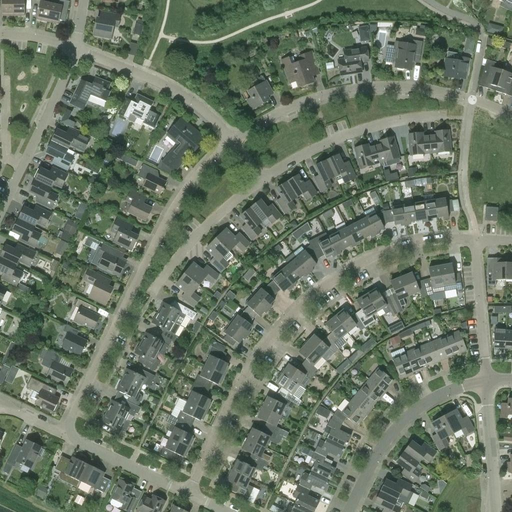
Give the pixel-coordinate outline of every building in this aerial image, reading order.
[(13,0),(1,0),(2,16),(13,16),(13,0)] [(13,0),(13,16),(24,16),(24,0),(13,0)] [(58,2),(58,6),(51,4),(48,16),(47,22),(58,24),(59,20),(65,22),(67,12),(66,12),(67,9),(68,9),(69,2),(61,0),(58,2)] [(511,8),(511,0),(497,0),(501,2),(499,6),(511,12),(511,8)] [(47,22),(48,16),(51,4),(40,2),(36,20),(47,22)] [(97,19),(93,36),(111,39),(113,27),(117,28),(120,16),(101,13),(100,19),(97,19)] [(503,28),(489,23),(486,32),(501,36),(503,28)] [(133,34),(138,36),(141,36),(143,26),(142,26),(140,25),(136,24),(135,24),(133,34)] [(361,42),(370,41),(368,27),(359,29),(361,42)] [(425,37),(426,30),(416,29),(415,35),(425,37)] [(474,46),(476,39),(467,37),(466,42),(468,45),(474,46)] [(397,50),(386,48),(384,62),(393,64),(393,62),(395,62),(395,64),(394,68),(412,71),(414,56),(420,57),(422,42),(411,40),(410,45),(398,43),(397,50)] [(366,49),(354,51),(343,52),(344,59),(337,60),(340,76),(349,75),(349,74),(361,72),(360,63),(368,62),(366,49)] [(281,60),(284,68),(286,75),(285,77),(287,77),(289,84),(296,81),(298,88),(313,83),(311,77),(319,74),(311,52),(299,57),(301,62),(295,64),(292,57),(289,58),(288,57),(281,60)] [(469,60),(459,58),(460,54),(448,52),(446,59),(445,59),(442,76),(459,80),(460,74),(466,76),(469,60)] [(495,92),(502,71),(493,68),(495,63),(486,61),(478,86),(495,92)] [(511,97),(511,70),(511,74),(502,71),(495,92),(511,97)] [(266,97),(272,94),(262,76),(250,83),(254,89),(248,92),(252,98),(247,101),(252,110),(269,100),(266,97)] [(110,84),(95,78),(92,85),(81,80),(70,104),(81,110),(85,100),(88,101),(90,96),(106,102),(110,92),(107,91),(110,84)] [(143,123),(151,127),(154,128),(160,116),(149,111),(153,103),(137,95),(133,105),(125,101),(119,113),(127,117),(129,114),(143,122),(143,123)] [(72,112),(67,110),(61,123),(72,128),(74,123),(68,120),(72,112)] [(163,162),(174,172),(189,154),(191,155),(204,139),(181,119),(167,135),(178,145),(163,162)] [(90,139),(84,136),(69,129),(66,135),(57,130),(51,142),(68,149),(70,145),(74,147),(75,145),(85,149),(90,139)] [(429,136),(430,153),(437,152),(437,153),(450,151),(448,131),(435,132),(435,135),(429,136)] [(430,153),(429,136),(422,137),(422,134),(408,135),(410,155),(424,154),(430,153)] [(400,163),(398,158),(399,158),(393,138),(380,142),(381,145),(375,146),(379,163),(385,161),(386,167),(400,163)] [(118,144),(106,139),(104,143),(115,149),(118,144)] [(68,149),(51,142),(46,153),(55,158),(53,163),(67,170),(72,160),(69,158),(70,155),(66,153),(68,149)] [(379,163),(375,146),(369,148),(368,145),(355,149),(360,169),(373,165),(373,164),(379,163)] [(115,158),(122,161),(125,156),(118,152),(115,158)] [(338,155),(326,161),(334,177),(336,182),(341,179),(344,185),(356,179),(354,176),(348,162),(343,165),(338,155)] [(328,180),(334,177),(326,161),(315,166),(319,176),(314,178),(320,192),(331,187),(328,180)] [(166,182),(154,177),(157,171),(143,165),(138,177),(146,181),(143,187),(160,195),(166,182)] [(35,181),(51,188),(53,184),(57,186),(59,183),(62,185),(67,175),(52,168),(50,173),(41,169),(35,181)] [(416,169),(408,170),(409,178),(418,177),(416,169)] [(287,183),(296,198),(302,194),(306,200),(316,194),(308,182),(303,185),(298,176),(287,183)] [(96,186),(99,181),(91,177),(89,183),(96,186)] [(51,188),(35,181),(29,192),(39,196),(36,202),(51,209),(56,199),(52,197),(53,194),(49,192),(51,188)] [(296,198),(287,183),(276,189),(282,198),(277,202),(284,214),(295,208),(291,201),(296,198)] [(152,209),(143,204),(146,198),(131,191),(126,201),(132,204),(128,213),(145,221),(152,209)] [(451,200),(446,201),(445,197),(434,199),(434,201),(437,218),(443,217),(443,219),(448,219),(448,213),(453,212),(451,200)] [(250,209),(261,223),(267,218),(271,224),(281,217),(272,205),(267,209),(260,201),(250,209)] [(424,202),(427,222),(432,221),(432,219),(437,218),(434,201),(424,202)] [(413,204),(416,222),(421,221),(422,223),(427,222),(424,202),(413,204)] [(79,207),(86,211),(88,206),(81,203),(79,207)] [(394,225),(400,224),(401,227),(406,226),(402,206),(403,206),(402,204),(391,206),(392,210),(384,212),(388,223),(394,222),(394,225)] [(402,206),(406,226),(411,225),(410,223),(416,222),(413,204),(403,206),(402,206)] [(18,219),(35,227),(37,223),(41,225),(42,222),(46,224),(51,214),(36,207),(33,212),(24,208),(18,219)] [(484,221),(497,222),(498,208),(485,207),(484,221)] [(261,223),(250,209),(240,216),(247,225),(242,228),(251,240),(261,233),(256,227),(261,223)] [(366,218),(375,236),(380,234),(379,231),(384,229),(382,226),(388,223),(384,212),(377,215),(375,211),(365,217),(366,218)] [(139,235),(127,230),(130,224),(118,218),(112,231),(118,233),(114,241),(132,250),(139,235)] [(356,223),(364,239),(369,236),(371,238),(375,236),(366,218),(356,223)] [(35,227),(18,219),(13,231),(22,235),(19,241),(34,248),(39,238),(36,236),(37,233),(33,231),(35,227)] [(307,223),(291,233),(295,239),(311,230),(307,223)] [(347,228),(356,246),(360,243),(359,241),(364,239),(356,223),(347,228)] [(337,233),(345,249),(350,246),(351,248),(356,246),(347,228),(337,233)] [(216,239),(224,247),(229,252),(235,245),(242,251),(249,244),(239,234),(235,238),(226,229),(216,239)] [(61,240),(70,244),(73,237),(64,233),(61,239),(61,240)] [(328,238),(337,256),(341,253),(340,251),(345,249),(337,233),(328,238)] [(324,256),(326,259),(331,256),(332,258),(337,256),(328,238),(327,236),(317,241),(319,245),(312,248),(319,258),(324,256)] [(87,237),(85,245),(96,248),(98,241),(87,237)] [(229,252),(224,247),(216,239),(206,249),(215,258),(210,262),(221,272),(228,265),(222,259),(229,252)] [(67,251),(70,244),(61,240),(58,246),(67,251)] [(0,257),(16,265),(18,261),(22,263),(24,260),(28,262),(32,252),(17,245),(15,250),(6,246),(0,257)] [(112,272),(119,276),(125,263),(121,261),(124,255),(103,245),(98,257),(103,259),(98,267),(111,274),(112,272)] [(316,265),(314,262),(319,258),(312,248),(307,253),(304,250),(295,257),(296,258),(297,258),(309,274),(313,270),(312,269),(316,265)] [(16,265),(0,257),(0,271),(4,273),(1,279),(16,286),(21,276),(17,274),(19,271),(14,269),(16,265)] [(288,265),(299,279),(304,275),(305,277),(309,274),(297,258),(296,258),(288,265)] [(505,280),(505,258),(487,259),(487,285),(496,285),(496,280),(505,280)] [(66,261),(62,269),(67,271),(71,263),(66,261)] [(184,274),(199,286),(204,278),(211,284),(218,276),(206,266),(203,271),(193,263),(184,274)] [(451,264),(440,267),(444,292),(455,290),(455,292),(462,291),(459,273),(453,274),(451,264)] [(280,272),(293,287),(297,284),(295,282),(299,279),(288,265),(280,272)] [(424,283),(427,297),(433,295),(433,294),(444,292),(440,267),(428,269),(430,281),(424,283)] [(268,285),(276,294),(281,290),(283,293),(287,289),(289,291),(293,287),(280,272),(279,270),(270,278),(273,281),(268,285)] [(113,289),(108,287),(110,282),(88,271),(83,281),(94,287),(89,297),(105,305),(113,289)] [(424,283),(417,285),(412,273),(401,278),(408,296),(419,292),(422,298),(427,297),(424,283)] [(199,286),(184,274),(176,285),(185,293),(182,298),(193,307),(200,299),(193,293),(199,286)] [(408,296),(401,278),(390,282),(395,294),(389,297),(397,314),(402,311),(401,307),(405,305),(403,299),(408,296)] [(29,294),(31,289),(19,284),(17,289),(29,294)] [(252,296),(269,310),(272,307),(270,305),(274,301),(272,298),(276,294),(268,285),(263,290),(260,288),(252,296)] [(366,295),(376,312),(376,313),(379,317),(384,314),(385,315),(389,312),(392,317),(397,314),(389,297),(383,300),(376,289),(366,295)] [(374,322),(371,316),(376,313),(376,312),(366,295),(356,301),(363,312),(357,316),(365,328),(370,324),(374,322)] [(244,312),(253,319),(257,315),(259,317),(263,313),(265,314),(269,310),(252,296),(245,304),(248,307),(244,312)] [(82,324),(93,329),(99,317),(97,316),(96,308),(78,299),(74,306),(80,309),(74,322),(82,326),(82,324)] [(169,307),(164,303),(163,303),(160,308),(161,308),(158,313),(180,326),(185,317),(192,321),(196,314),(174,301),(173,304),(171,303),(169,307)] [(217,307),(221,311),(226,304),(221,301),(217,307)] [(206,317),(208,312),(202,309),(199,313),(206,317)] [(357,316),(352,320),(343,310),(334,317),(347,333),(356,326),(360,331),(365,328),(357,316)] [(240,317),(238,316),(236,314),(230,323),(247,336),(250,332),(248,331),(252,326),(249,324),(253,319),(244,312),(240,317)] [(40,322),(43,316),(38,313),(34,319),(40,322)] [(152,323),(165,330),(162,335),(172,341),(173,342),(177,336),(175,335),(180,326),(158,313),(155,318),(154,318),(152,323)] [(346,342),(342,337),(347,333),(334,317),(325,325),(333,335),(329,340),(338,350),(346,342)] [(20,346),(31,324),(24,321),(14,343),(20,346)] [(72,351),(78,355),(81,350),(84,349),(83,346),(85,341),(74,335),(76,330),(64,324),(60,322),(57,328),(66,332),(59,345),(66,349),(67,353),(72,351)] [(195,334),(200,325),(197,322),(192,330),(193,330),(192,333),(195,334)] [(233,347),(236,342),(239,344),(242,339),(244,340),(247,336),(230,323),(223,332),(226,335),(223,340),(233,347)] [(411,328),(412,333),(426,327),(424,323),(418,325),(411,328)] [(412,333),(411,328),(410,328),(403,332),(398,335),(400,339),(413,334),(412,333)] [(504,349),(505,331),(506,329),(494,328),(493,348),(504,349)] [(445,337),(453,355),(460,352),(461,353),(467,351),(459,331),(445,337)] [(159,340),(146,333),(143,338),(143,339),(141,343),(159,353),(158,354),(163,356),(172,341),(162,335),(159,340)] [(306,344),(321,358),(329,349),(334,354),(338,350),(329,340),(324,344),(314,335),(306,344)] [(392,344),(400,341),(398,336),(390,340),(392,344)] [(432,342),(440,362),(445,360),(445,358),(453,355),(445,337),(432,342)] [(363,353),(375,343),(371,338),(359,348),(361,350),(363,353)] [(10,369),(20,346),(12,342),(1,364),(10,369)] [(418,348),(426,366),(434,363),(434,364),(440,362),(432,342),(418,348)] [(134,353),(147,360),(144,365),(154,371),(160,363),(160,361),(156,359),(158,354),(159,353),(141,343),(138,348),(137,348),(134,353)] [(304,367),(315,375),(318,371),(313,366),(321,358),(306,344),(298,353),(308,361),(304,367)] [(180,353),(178,352),(172,361),(180,365),(188,350),(183,347),(180,353)] [(209,355),(211,356),(206,366),(225,376),(231,366),(224,362),(228,355),(213,347),(209,355)] [(405,353),(413,373),(419,370),(418,369),(426,366),(418,348),(405,353)] [(361,350),(360,349),(354,354),(358,358),(364,353),(363,353),(361,350)] [(73,371),(59,364),(63,357),(49,350),(44,360),(49,362),(46,367),(50,369),(47,377),(66,386),(73,371)] [(413,373),(405,353),(391,359),(399,377),(407,374),(407,375),(413,373)] [(282,374),(299,386),(305,376),(311,380),(315,375),(304,367),(299,372),(289,365),(282,374)] [(194,382),(209,390),(213,383),(220,386),(225,376),(206,366),(200,376),(198,375),(194,382)] [(0,372),(0,373),(6,376),(9,370),(3,367),(0,372)] [(10,368),(8,374),(15,377),(18,372),(10,368)] [(369,380),(385,393),(389,388),(388,388),(393,381),(378,368),(369,380)] [(140,376),(127,370),(126,369),(124,375),(122,380),(141,389),(143,384),(150,387),(155,377),(142,371),(140,376)] [(301,401),(292,395),(299,386),(282,374),(276,384),(283,389),(279,395),(283,397),(295,404),(298,406),(301,401)] [(48,411),(49,409),(52,411),(58,397),(54,395),(57,391),(30,378),(26,388),(33,391),(30,398),(35,401),(35,402),(41,406),(41,407),(48,411)] [(116,390),(130,397),(127,402),(138,407),(142,398),(141,395),(138,394),(141,389),(122,380),(120,385),(119,385),(116,390)] [(359,391),(375,404),(380,397),(381,398),(385,393),(369,380),(359,391)] [(187,402),(207,411),(212,401),(205,398),(209,390),(194,382),(190,391),(192,392),(187,402)] [(350,402),(366,415),(370,411),(370,410),(375,404),(359,391),(350,402)] [(292,409),(295,404),(283,397),(279,403),(267,397),(262,408),(280,416),(285,406),(292,409)] [(511,398),(508,399),(507,404),(501,403),(500,418),(507,419),(507,415),(511,415),(511,398)] [(125,407),(112,401),(111,401),(109,406),(107,411),(125,420),(128,415),(129,413),(135,414),(138,407),(127,402),(125,407)] [(177,419),(192,426),(195,419),(202,422),(207,411),(187,402),(182,412),(180,411),(177,419)] [(366,415),(350,402),(341,413),(356,426),(362,419),(362,420),(366,415)] [(327,418),(330,412),(319,407),(316,413),(327,418)] [(281,430),(275,427),(280,416),(262,408),(257,418),(269,424),(266,429),(282,437),(286,438),(289,432),(282,428),(281,430)] [(452,432),(460,427),(464,434),(473,429),(466,416),(461,419),(456,410),(443,417),(444,418),(452,432)] [(101,421),(115,428),(112,433),(123,438),(130,423),(125,420),(107,411),(105,416),(104,416),(101,421)] [(168,431),(172,433),(170,438),(190,447),(195,437),(188,434),(192,426),(177,419),(176,419),(168,415),(165,422),(171,425),(168,431)] [(452,432),(444,418),(432,425),(437,434),(431,436),(438,449),(448,444),(444,437),(452,433),(452,432)] [(326,438),(345,448),(351,437),(339,431),(341,425),(330,420),(324,432),(328,434),(326,438)] [(264,434),(252,429),(247,439),(265,448),(268,441),(275,444),(279,443),(282,437),(266,429),(264,434)] [(174,462),(178,455),(184,458),(190,447),(170,438),(165,448),(163,447),(159,455),(174,462)] [(314,453),(325,458),(328,453),(340,459),(345,448),(326,438),(324,443),(320,441),(314,453)] [(269,457),(262,454),(265,448),(247,439),(242,450),(254,455),(251,461),(264,467),(266,468),(268,462),(267,462),(269,457)] [(31,469),(37,456),(41,457),(44,450),(41,448),(26,440),(21,452),(14,448),(7,464),(14,467),(16,462),(31,469)] [(404,452),(418,463),(423,457),(428,462),(436,452),(424,444),(420,448),(412,442),(404,452)] [(418,463),(404,452),(396,462),(405,469),(401,474),(413,482),(420,473),(414,468),(418,463)] [(310,471),(330,480),(335,469),(323,463),(325,458),(314,453),(308,464),(313,467),(310,471)] [(464,455),(465,467),(473,467),(472,454),(464,455)] [(77,488),(80,482),(88,465),(77,460),(76,461),(71,458),(70,461),(61,456),(54,470),(60,472),(59,476),(60,480),(77,488)] [(261,472),(264,467),(251,461),(249,466),(237,460),(232,471),(250,479),(255,469),(261,472)] [(110,481),(103,477),(97,475),(99,470),(88,465),(80,482),(97,490),(104,494),(110,481)] [(253,488),(247,485),(250,479),(232,471),(227,481),(251,493),(253,488)] [(298,485),(310,491),(312,485),(324,491),(330,480),(310,471),(308,475),(304,473),(298,485)] [(134,487),(120,480),(111,498),(112,499),(110,503),(111,505),(117,508),(120,507),(122,503),(123,504),(121,509),(127,511),(129,511),(130,510),(132,511),(137,501),(135,500),(135,499),(129,496),(134,487)] [(380,492),(396,500),(399,493),(406,497),(411,486),(398,480),(395,485),(386,480),(380,492)] [(48,489),(40,485),(36,495),(44,499),(48,489)] [(295,504),(312,511),(314,511),(319,502),(307,496),(310,491),(298,485),(293,497),(297,499),(295,504)] [(421,485),(420,488),(428,493),(430,490),(429,488),(424,485),(421,485)] [(396,500),(380,492),(375,503),(384,508),(382,511),(398,511),(400,509),(393,506),(396,500)] [(151,500),(144,497),(137,511),(159,511),(165,502),(152,496),(151,500)]
